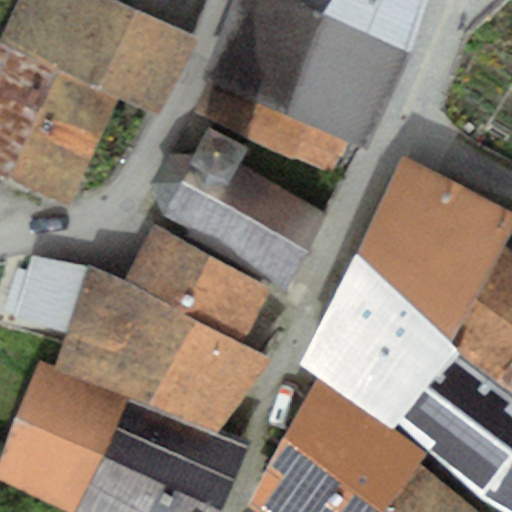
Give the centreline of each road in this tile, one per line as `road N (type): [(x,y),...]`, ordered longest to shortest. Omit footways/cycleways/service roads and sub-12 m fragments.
road 1 (residential): [(218,0),(211,37),(179,106),(126,198),(86,227),(0,246)]
road 2 (residential): [(446,0),(408,103),(425,132),(511,185)]
